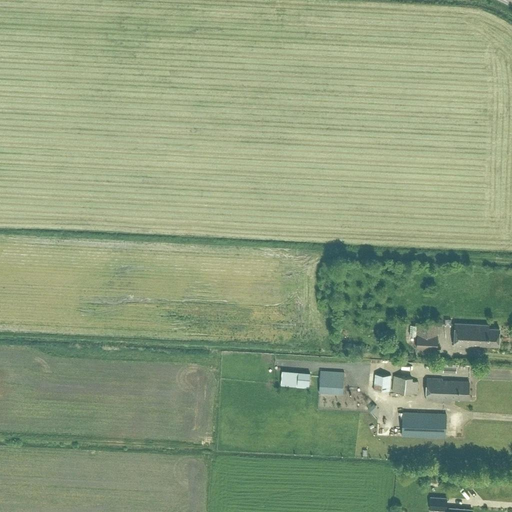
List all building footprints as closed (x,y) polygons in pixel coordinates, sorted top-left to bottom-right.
[(418,322),(416,348),(432,348),(433,336),(436,336),(437,323),(418,322)] [(487,327),(488,324),(456,323),(455,344),(475,345),(475,342),(497,343),(497,327),(487,327)] [(296,384),(296,386),(301,387),(301,390),(308,390),(309,373),(298,372),(298,369),(282,368),(282,383),(296,384)] [(344,371),(315,369),(314,378),(320,378),(319,392),(343,394),(344,371)] [(374,373),(373,389),(389,391),(391,374),(374,373)] [(417,393),(418,381),(412,380),(412,377),(393,375),(392,391),(417,393)] [(444,378),(426,377),(425,399),(451,400),(452,399),(468,399),(469,381),(444,380),(444,378)] [(403,412),(402,436),(444,438),(445,414),(403,412)] [(430,496),(429,509),(446,510),(447,497),(430,496)]
